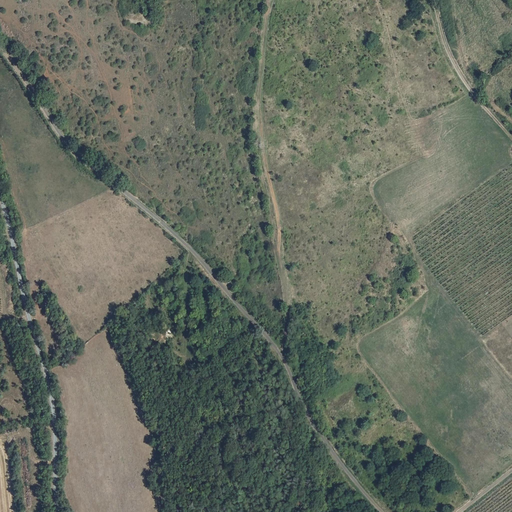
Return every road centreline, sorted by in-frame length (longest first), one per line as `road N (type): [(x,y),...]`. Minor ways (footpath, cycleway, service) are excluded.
road 1 (unclassified): [(0,48),(80,158),(181,241),(263,334),(306,415),(382,511)]
road 2 (track): [(267,0),(259,115),(286,316),(281,359)]
road 3 (track): [(0,199),(53,411),(58,511)]
road 4 (track): [(511,137),(465,82),(433,0)]
road 5 (track): [(162,345),(185,355),(190,250)]
